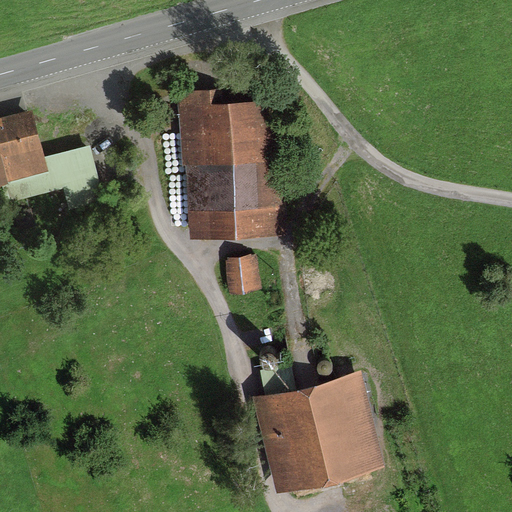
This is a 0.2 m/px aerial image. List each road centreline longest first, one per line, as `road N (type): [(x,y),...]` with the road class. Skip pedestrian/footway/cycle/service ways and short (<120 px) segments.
road 1 (track): [(85,51),(154,212),(207,290),(243,383),(272,511)]
road 2 (tertiary): [(0,77),(261,0)]
